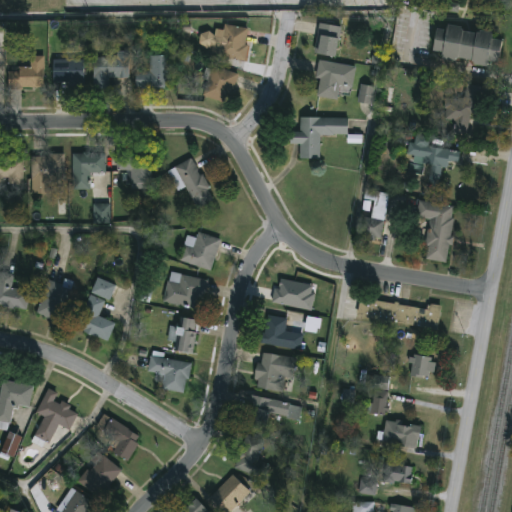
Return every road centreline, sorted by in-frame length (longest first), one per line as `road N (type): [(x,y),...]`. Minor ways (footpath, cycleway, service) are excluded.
road 1 (residential): [(495,292),(350,267),(297,246),(231,140),(213,128),(192,121),(0,123)]
road 2 (residential): [(448,511),(511,190)]
road 3 (residential): [(142,511),(200,444),(216,407),(239,290),(279,225)]
road 4 (residential): [(200,444),(66,359),(0,339)]
road 5 (residential): [(288,13),(275,87),(231,140)]
